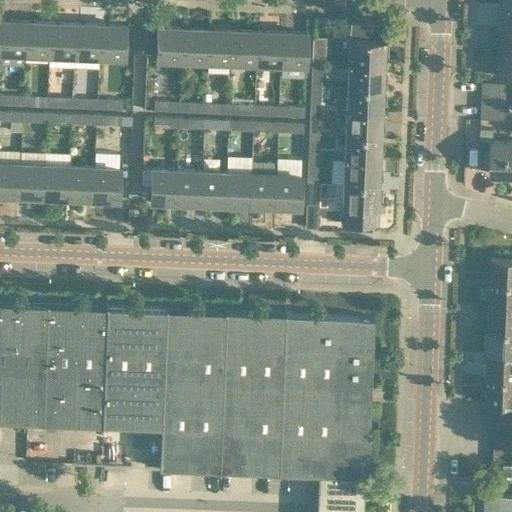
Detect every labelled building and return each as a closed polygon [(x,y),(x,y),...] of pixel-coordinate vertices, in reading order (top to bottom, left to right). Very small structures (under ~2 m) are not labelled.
[(500,26),(500,27),(511,26),(511,2),(502,2),(501,26),(500,26)] [(0,25),(0,49),(24,51),(25,20),(0,19),(0,25)] [(24,51),(49,52),(50,21),(25,20),(24,51)] [(49,52),(48,64),(73,65),(74,53),(75,22),(50,21),(49,52)] [(348,37),(347,61),(384,63),(384,62),(383,62),(384,39),(385,39),(385,38),(369,38),(370,21),(350,21),(349,37),(348,37)] [(74,53),(73,65),(98,66),(98,54),(100,23),(75,22),(74,53)] [(100,23),(98,54),(124,55),(125,24),(100,23)] [(156,56),(181,57),(182,26),(157,25),(156,56)] [(181,57),(206,58),(207,27),(182,26),(181,57)] [(501,27),(500,50),(511,50),(511,26),(500,27),(501,27)] [(206,58),(231,59),(232,28),(207,27),(206,58)] [(231,59),(255,60),(257,29),(232,28),(231,59)] [(255,60),(280,61),(281,30),(257,29),(255,60)] [(281,30),(280,61),(305,62),(307,31),(281,30)] [(312,59),(324,60),(325,35),(313,35),(312,59)] [(511,50),(500,50),(499,74),(498,74),(498,75),(511,75),(511,50)] [(347,61),(346,85),(382,87),(383,63),(384,63),(347,61)] [(311,69),(311,84),(320,84),(321,69),(311,69)] [(483,81),(483,93),(507,94),(507,82),(483,81)] [(311,84),(310,108),(319,108),(320,84),(311,84)] [(346,85),(345,109),(382,111),(382,110),(381,110),(382,87),(346,85)] [(6,92),(6,103),(22,104),(22,93),(6,92)] [(22,93),(22,104),(38,104),(38,94),(22,93)] [(483,93),(482,105),(506,106),(507,94),(483,93)] [(56,94),(56,105),(71,105),(72,95),(56,94)] [(72,95),(71,105),(87,106),(88,95),(72,95)] [(106,96),(105,107),(121,107),(122,97),(106,96)] [(154,99),(153,109),(170,110),(170,99),(154,99)] [(188,100),(188,110),(204,111),(204,101),(188,100)] [(204,101),(204,111),(220,112),(220,101),(204,101)] [(238,102),(237,112),(253,113),(254,102),(238,102)] [(254,102),(253,113),(269,113),(270,103),(254,102)] [(278,103),(278,114),(287,114),(302,115),(302,104),(288,104),(278,103)] [(506,106),(482,105),(482,117),(506,118),(506,106)] [(310,108),(309,132),(318,132),(319,108),(310,108)] [(6,109),(6,119),(21,120),(22,109),(6,109)] [(22,109),(21,120),(37,120),(37,110),(22,109)] [(345,109),(344,133),(380,135),(381,111),(382,111),(345,109)] [(55,110),(55,121),(71,122),(71,111),(55,110)] [(71,111),(71,122),(87,122),(87,111),(71,111)] [(105,112),(105,123),(121,123),(121,113),(105,112)] [(154,115),(153,125),(169,126),(170,116),(154,115)] [(188,116),(187,127),(203,127),(203,117),(188,116)] [(203,117),(203,127),(219,128),(219,117),(203,117)] [(237,118),(237,129),(252,129),(253,119),(237,118)] [(253,119),(252,129),(268,130),(269,119),(253,119)] [(287,120),(286,130),(301,131),(302,120),(287,120)] [(480,141),(479,162),(491,163),(491,172),(511,172),(511,139),(494,139),(494,129),(481,128),(480,141)] [(309,132),(308,147),(317,147),(318,132),(309,132)] [(344,133),(343,157),(380,159),(380,158),(379,158),(380,135),(344,133)] [(276,172),(274,203),(300,204),(300,184),(301,173),(299,173),(300,157),(276,156),(276,172)] [(343,157),(342,181),(378,183),(379,159),(380,159),(343,157)] [(0,192),(18,193),(20,161),(0,160),(0,192)] [(20,161),(18,193),(43,194),(44,162),(20,161)] [(43,194),(68,195),(69,163),(44,162),(43,194)] [(68,195),(93,196),(94,164),(69,163),(68,195)] [(94,164),(93,196),(118,197),(119,166),(94,164)] [(307,165),(307,180),(316,180),(317,165),(308,165),(307,165)] [(150,198),(175,199),(177,168),(151,167),(150,198)] [(175,199),(200,200),(201,169),(177,168),(175,199)] [(200,200),(225,201),(226,170),(201,169),(200,200)] [(225,201),(250,202),(251,171),(226,170),(225,201)] [(250,202),(274,203),(276,172),(251,171),(250,202)] [(307,180),(305,226),(318,226),(320,180),(316,180),(307,180)] [(341,206),(340,222),(372,223),(373,207),(378,207),(378,206),(377,206),(378,183),(342,181),(341,206)] [(491,256),(490,280),(511,280),(511,255),(491,255),(491,256)] [(489,303),(489,304),(511,304),(511,280),(490,280),(490,303),(489,303)] [(107,301),(106,301),(106,302),(48,300),(49,299),(46,298),(46,300),(0,297),(0,418),(102,423),(107,301)] [(102,423),(160,425),(165,303),(164,303),(164,305),(128,303),(107,302),(107,301),(102,423)] [(165,303),(160,425),(158,464),(219,467),(225,306),(224,306),(224,307),(167,305),(167,303),(165,303)] [(489,304),(489,328),(511,328),(511,304),(489,304)] [(278,469),(284,309),(226,307),(227,306),(225,306),(219,467),(278,469)] [(363,473),(367,473),(373,313),(353,312),(353,311),(351,311),(351,312),(294,310),(294,308),(292,308),(291,310),(284,309),(278,469),(319,471),(363,473)] [(487,351),(487,352),(511,352),(511,328),(489,328),(488,351),(487,351)] [(488,352),(487,376),(511,376),(511,352),(487,352),(488,352)] [(511,376),(487,376),(486,399),(485,399),(485,400),(486,400),(485,414),(511,415),(511,376)] [(511,421),(495,421),(495,434),(511,434),(511,421)] [(511,434),(495,434),(494,447),(511,447),(511,434)] [(494,460),(503,461),(511,461),(511,447),(494,447),(494,460)] [(511,461),(503,461),(503,477),(511,477),(511,461)] [(319,471),(316,511),(360,511),(363,473),(319,471)] [(511,511),(511,491),(474,491),(473,511),(511,511)]
